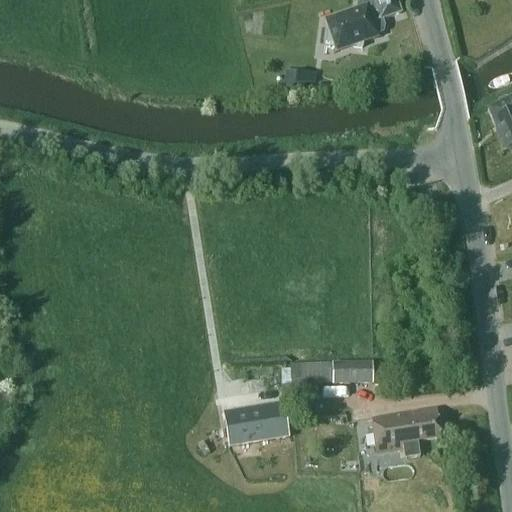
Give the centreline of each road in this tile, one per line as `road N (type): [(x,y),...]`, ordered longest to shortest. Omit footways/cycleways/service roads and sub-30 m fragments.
road 1 (unclassified): [(0,127),(152,163),(462,155)]
road 2 (tertiary): [(511,508),(468,202)]
road 3 (tertiary): [(462,155),(421,0)]
